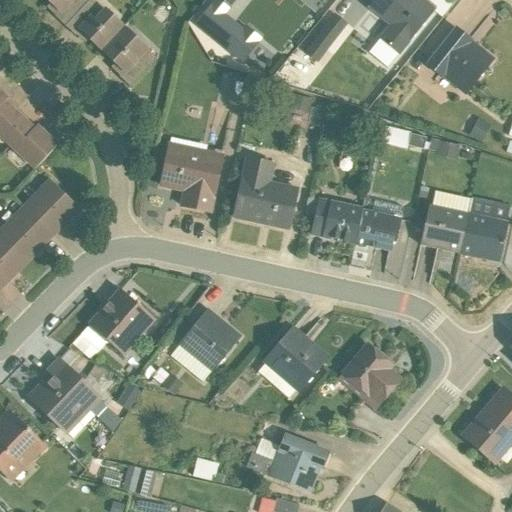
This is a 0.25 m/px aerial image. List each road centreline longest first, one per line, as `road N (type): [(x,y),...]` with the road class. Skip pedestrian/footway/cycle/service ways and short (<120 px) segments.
road 1 (residential): [(473,355),(406,304),(123,249)]
road 2 (residential): [(0,26),(100,128),(117,176),(123,249)]
road 3 (unclassified): [(473,355),(349,511)]
road 4 (track): [(117,176),(143,156),(181,6)]
road 5 (residential): [(123,249),(90,261),(0,348)]
road 6 (track): [(413,430),(504,497),(499,511)]
